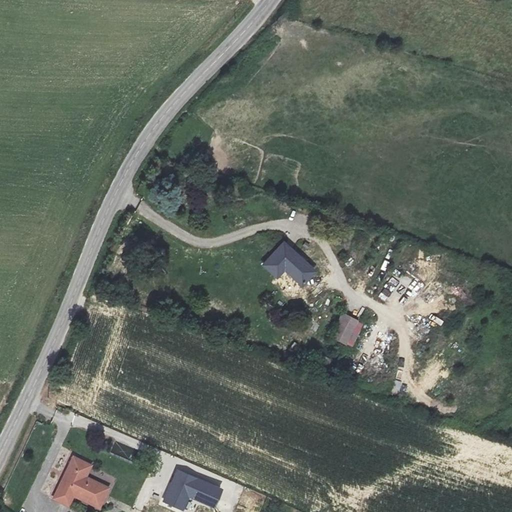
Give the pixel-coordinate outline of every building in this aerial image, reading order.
[(297,285),(306,275),(295,266),(298,262),(279,246),(259,269),(271,279),(279,269),(297,285)] [(308,271),(298,262),(295,266),(306,275),(308,271)] [(311,298),(325,280),(318,274),(304,293),(311,298)] [(365,324),(342,314),(331,337),(354,348),(365,324)] [(99,502),(108,484),(86,474),(91,463),(73,454),(53,496),(68,503),(75,491),(99,502)] [(177,472),(169,489),(164,502),(184,510),(189,497),(214,507),(221,490),(177,472)]
